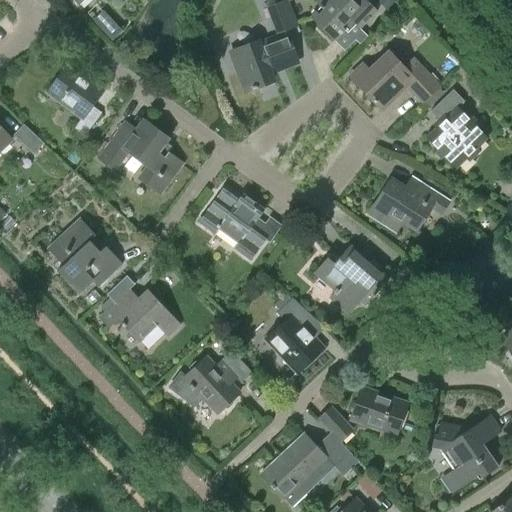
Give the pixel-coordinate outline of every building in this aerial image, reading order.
[(311,19),(334,42),(335,42),(344,51),(355,40),(359,45),(367,37),(360,30),(378,12),(365,0),(357,0),(354,3),(351,0),(317,0),(315,3),(321,8),(311,19)] [(395,4),(390,0),(379,0),(377,3),(387,12),(395,4)] [(280,33),(297,26),(287,1),(270,8),(280,33)] [(270,73),(297,63),(286,35),(260,45),(258,42),(231,52),(246,91),(273,81),(270,73)] [(362,63),(349,76),(356,84),(382,111),(407,87),(423,104),(440,88),(414,60),(404,69),(389,53),(369,71),(362,63)] [(92,107),(103,92),(68,66),(48,94),(82,119),(74,130),(85,137),(102,114),(92,107)] [(456,170),(488,140),(458,108),(464,102),(453,91),(431,112),(441,123),(426,138),(456,170)] [(161,194),(182,166),(162,151),(169,141),(143,121),(133,135),(122,127),(99,159),(116,171),(129,152),(148,166),(140,178),(161,194)] [(34,156),(44,145),(45,145),(24,126),(14,137),(34,156)] [(0,152),(12,141),(0,128),(0,152)] [(441,215),(449,203),(419,184),(412,195),(391,181),(369,215),(388,228),(395,217),(414,230),(429,207),(441,215)] [(251,262),(269,237),(254,226),(265,211),(243,194),(241,197),(226,186),(199,223),(215,235),(218,230),(238,245),(235,250),(251,262)] [(97,287),(122,264),(113,255),(107,260),(90,241),(95,235),(80,219),(47,249),(63,266),(57,271),(78,294),(92,282),(97,287)] [(365,304),(387,279),(351,248),(335,266),(328,260),(316,274),(335,290),(333,292),(335,294),(331,299),(348,313),(360,300),(365,304)] [(106,313),(100,318),(109,328),(118,320),(139,342),(157,325),(168,337),(180,326),(155,300),(154,301),(147,293),(141,298),(132,287),(136,284),(128,276),(107,295),(110,298),(100,307),(106,313)] [(297,374),(323,349),(301,325),(311,316),(293,299),(277,314),(285,323),(266,340),(297,374)] [(511,331),(502,337),(511,355),(511,331)] [(206,358),(185,378),(181,373),(171,388),(195,406),(203,398),(218,414),(240,393),(231,384),(237,378),(241,383),(251,373),(241,361),(231,350),(220,361),(222,362),(216,368),(206,358)] [(271,392),(279,385),(269,375),(262,382),(271,392)] [(397,437),(408,405),(362,389),(351,421),(397,437)] [(310,409),(297,418),(316,443),(328,433),(310,409)] [(332,433),(341,442),(352,431),(332,409),(320,420),(332,433)] [(484,445),(501,434),(489,416),(470,429),(440,424),(438,436),(434,436),(432,449),(443,451),(456,470),(450,474),(460,488),(480,475),(482,479),(499,468),(484,445)] [(335,468),(345,460),(351,454),(341,442),(332,433),(316,448),(304,435),(261,475),(292,509),(318,484),(312,477),(329,461),(335,468)] [(511,511),(511,499),(494,511),(511,511)] [(339,511),(336,508),(331,511),(366,511),(356,500),(343,511),(339,511)]
